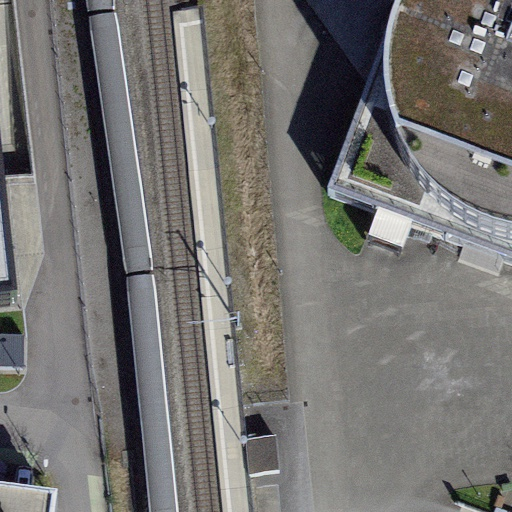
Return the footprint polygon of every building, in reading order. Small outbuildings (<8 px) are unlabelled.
[(15,0),(0,0),(0,323),(47,319),(15,0)] [(317,0),(314,20),(365,29),(369,0),(317,0)] [(511,0),(401,0),(328,195),(511,263),(511,0)] [(277,435),(247,438),(250,474),(280,471),(277,435)] [(0,511),(62,511),(63,507),(0,498),(0,511)]
